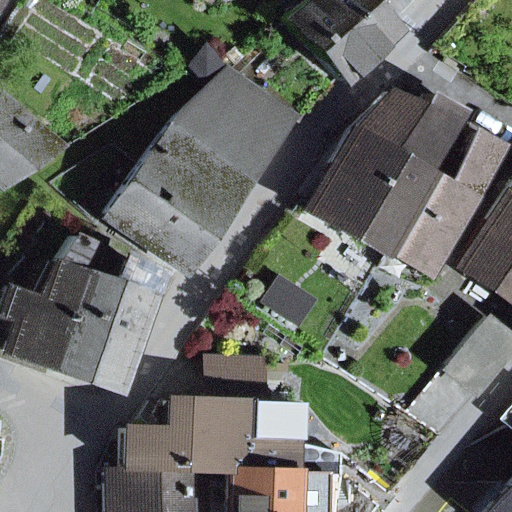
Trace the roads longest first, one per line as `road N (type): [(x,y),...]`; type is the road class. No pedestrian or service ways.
road 1 (residential): [(398,45),(298,157),(81,459)]
road 2 (residential): [(397,511),(496,391)]
road 3 (residential): [(398,45),(511,119)]
